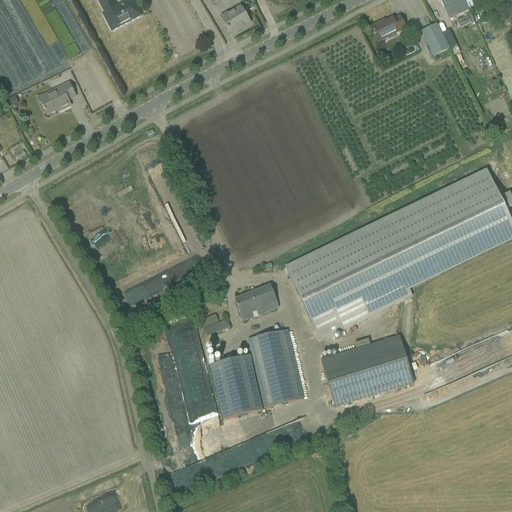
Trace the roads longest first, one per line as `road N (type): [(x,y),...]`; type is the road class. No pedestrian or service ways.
road 1 (tertiary): [(21,182),(360,0)]
road 2 (unclassified): [(156,511),(113,333),(21,182)]
